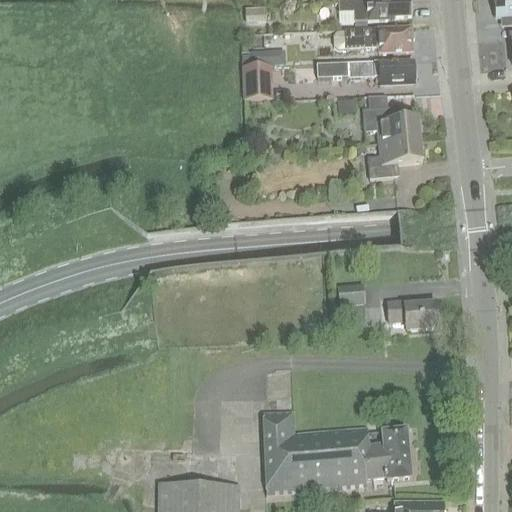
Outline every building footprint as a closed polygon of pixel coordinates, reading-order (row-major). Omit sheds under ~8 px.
[(511,0),(493,0),(495,20),(507,19),(508,31),(511,30),(511,0)] [(393,2),(364,3),(338,4),(339,29),(354,28),(354,32),(365,32),(365,26),(410,21),(410,4),(393,5),(393,2)] [(244,13),(245,23),(266,22),(266,12),(244,13)] [(377,32),(377,33),(337,35),(333,39),(334,50),(339,53),(363,51),(378,51),(379,57),(394,57),(394,58),(401,58),(401,57),(412,56),(411,32),(406,31),(377,32)] [(251,58),(251,72),(269,72),(269,63),(264,58),(251,58)] [(412,65),(377,66),(377,65),(348,66),(348,81),(378,80),(378,91),(413,89),(412,65)] [(316,82),(347,81),(346,68),(316,69),(316,82)] [(269,72),(251,72),(242,72),(243,105),(272,104),(271,72),(269,72)] [(338,106),(339,117),(356,116),(355,104),(338,106)] [(378,149),(419,145),(417,122),(388,125),(387,112),(362,115),(364,136),(377,135),(378,149)] [(421,166),(419,145),(378,149),(379,161),(366,162),(369,183),(394,181),(392,168),(421,166)] [(364,309),(362,288),(337,289),(338,310),(364,309)] [(388,307),(388,325),(405,324),(405,335),(438,332),(436,309),(404,311),(404,307),(388,307)] [(266,500),(275,499),(365,491),(365,484),(385,482),(385,486),(409,484),(407,434),(382,436),(374,437),(375,449),(368,449),(367,432),(294,437),(292,416),(263,418),(266,500)] [(238,511),(239,488),(158,487),(157,511),(238,511)]
